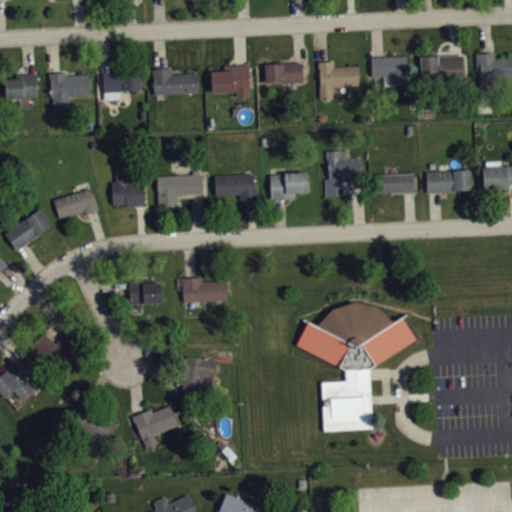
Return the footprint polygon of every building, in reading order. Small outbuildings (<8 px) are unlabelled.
[(474,52),(475,69),(480,69),(480,82),(491,81),(491,76),(511,75),(511,57),(494,57),(494,51),(474,52)] [(419,55),(421,79),(463,78),(462,53),(419,55)] [(370,56),(372,75),(383,75),(388,75),(389,85),(405,84),(404,72),(406,72),(405,54),(370,56)] [(317,61),(317,68),(319,68),(320,84),(318,86),(319,97),(333,97),(332,86),(360,85),(358,64),(333,65),(333,60),(317,61)] [(264,63),(265,81),(281,80),(283,82),(304,80),(302,61),(264,63)] [(210,70),(211,91),(235,90),(236,96),(248,96),(248,89),(249,89),(248,63),(223,64),(223,69),(210,70)] [(151,68),(151,76),(152,76),(152,84),(154,93),(199,90),(198,72),(172,73),(172,67),(161,66),(151,68)] [(48,72),(48,77),(49,77),(50,96),(52,96),(52,106),(70,105),(69,95),(90,94),(89,73),(66,74),(66,71),(48,72)] [(102,71),(103,91),(124,90),(124,89),(141,88),(140,71),(102,71)] [(4,78),(5,97),(37,96),(36,76),(33,76),(33,72),(15,73),(15,77),(4,78)] [(325,150),(325,160),(327,160),(328,177),(323,178),(324,196),(343,195),(342,182),(358,181),(357,172),(361,172),(360,157),(355,158),(355,156),(339,157),(339,149),(325,150)] [(511,164),(481,166),(483,188),(503,188),(503,186),(507,186),(510,184),(510,183),(511,182),(511,164)] [(425,171),(426,191),(456,191),(456,189),(470,189),(470,169),(425,171)] [(111,181),(112,203),(125,203),(125,206),(145,205),(144,179),(129,180),(129,170),(115,171),(115,181),(111,181)] [(156,175),(192,173),(192,170),(198,170),(199,173),(202,173),(203,192),(177,193),(177,203),(157,205),(156,194),(158,194),(156,175)] [(269,174),(270,198),(296,197),(295,191),(307,191),(307,171),(284,171),(284,173),(269,174)] [(374,173),(413,171),(414,191),(374,192),(374,173)] [(214,175),(215,195),(239,193),(240,199),(256,198),(256,181),(254,181),(253,172),(214,175)] [(58,217),(68,214),(68,216),(84,211),(85,213),(97,209),(90,187),(52,199),(58,217)] [(4,232),(16,249),(38,234),(37,233),(51,224),(40,207),(4,232)] [(0,279),(10,270),(0,260),(0,279)] [(228,299),(183,300),(181,283),(177,283),(177,277),(180,278),(180,275),(201,275),(202,280),(226,280),(228,299)] [(128,279),(129,303),(162,301),(161,282),(157,282),(157,278),(128,279)] [(322,429),(371,428),(369,367),(415,338),(401,316),(391,321),(374,306),(353,300),(330,308),(315,324),(306,320),(295,343),(344,369),(345,380),(320,380),(322,429)] [(30,344),(43,332),(55,343),(69,327),(85,342),(60,371),(30,344)] [(186,355),(181,390),(200,393),(203,375),(213,377),(216,358),(204,356),(204,358),(186,355)] [(0,392),(0,373),(20,357),(33,374),(26,380),(33,388),(21,398),(13,390),(5,398),(0,392)] [(131,415),(151,408),(152,411),(170,404),(179,423),(154,433),(157,443),(146,448),(142,438),(135,420),(134,421),(131,415)] [(79,407),(72,424),(108,440),(116,422),(79,407)] [(214,511),(217,506),(219,507),(226,492),(264,507),(262,511),(214,511)] [(147,511),(196,511),(188,493),(168,502),(164,495),(152,501),(155,508),(147,511)]
